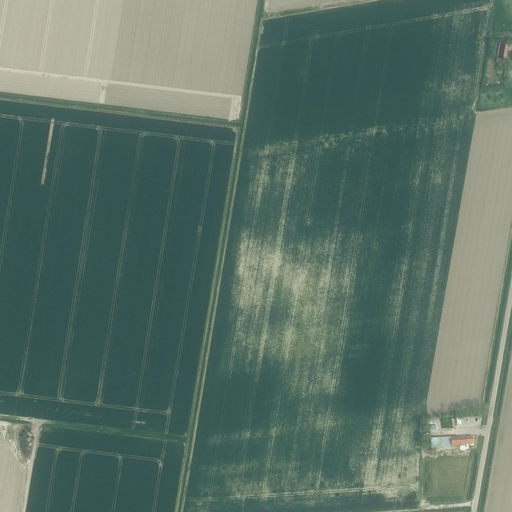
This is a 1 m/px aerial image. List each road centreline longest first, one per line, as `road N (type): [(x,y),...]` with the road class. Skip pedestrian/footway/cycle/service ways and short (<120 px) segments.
road 1 (unclassified): [(473,511),(511,288)]
road 2 (track): [(187,439),(0,416)]
